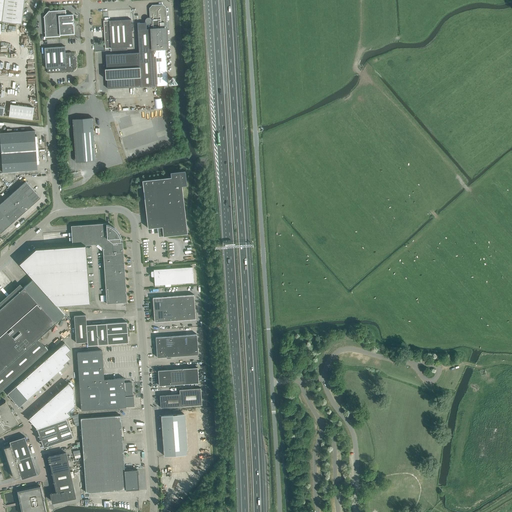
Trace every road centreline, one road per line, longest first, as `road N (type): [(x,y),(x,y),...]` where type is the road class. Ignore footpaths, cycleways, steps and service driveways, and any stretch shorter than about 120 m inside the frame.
road 1 (motorway): [(213,0),(243,511)]
road 2 (motorway): [(257,511),(227,0)]
road 3 (unclassified): [(270,382),(247,0)]
road 4 (unclassified): [(55,176),(49,107),(60,91),(91,84),(86,6)]
road 5 (track): [(363,46),(353,66),(364,77),(355,97),(267,140),(268,171)]
road 6 (unclassified): [(61,212),(128,213),(139,294)]
road 7 (residential): [(139,294),(197,293),(196,322),(142,326)]
road 8 (residential): [(144,361),(201,356),(199,330),(142,334)]
road 9 (unclassified): [(279,511),(270,382)]
